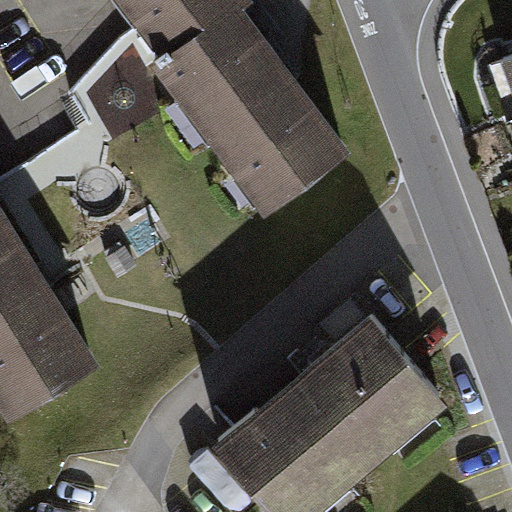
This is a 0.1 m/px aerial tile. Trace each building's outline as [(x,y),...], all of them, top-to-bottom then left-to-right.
[(127,0),(165,51),(233,0),(127,0)] [(287,64),(238,0),(233,0),(165,51),(154,60),(261,203),(344,141),(287,64)] [(511,45),(496,51),(511,95),(511,45)] [(0,406),(2,410),(97,351),(0,194),(0,406)] [(308,511),(444,395),(367,306),(218,435),(284,511),(308,511)]
